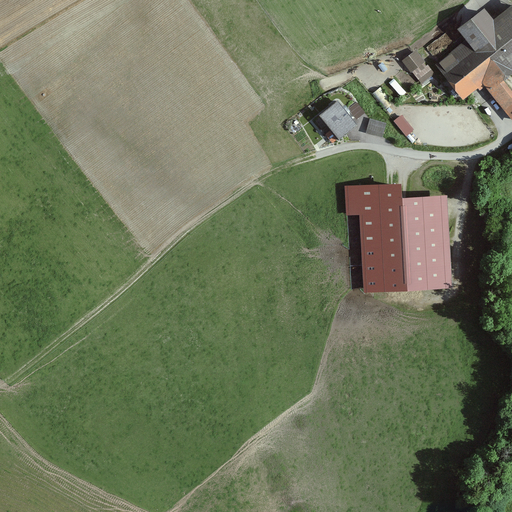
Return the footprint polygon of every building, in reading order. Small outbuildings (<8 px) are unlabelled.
[(481,84),(511,123),(511,122),(511,96),(500,81),(511,70),(511,0),(488,19),(479,8),(453,28),(463,41),(432,65),(460,100),(481,84)] [(422,61),(413,50),(400,61),(409,72),(422,61)] [(430,76),(424,69),(414,77),(421,84),(430,76)] [(382,85),(373,92),(385,108),(395,102),(382,85)] [(315,114),(336,139),(354,124),(332,99),(315,114)] [(405,135),(413,130),(403,113),(394,118),(405,135)] [(382,123),(367,120),(364,134),(379,137),(382,123)] [(447,193),(402,196),(401,180),(345,184),(347,215),(360,214),(365,289),(452,284),(447,193)]
